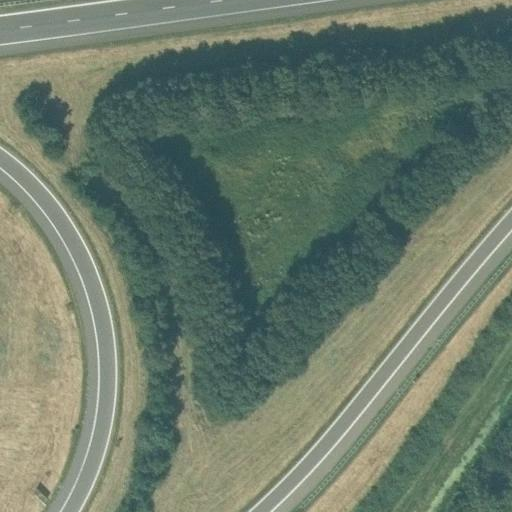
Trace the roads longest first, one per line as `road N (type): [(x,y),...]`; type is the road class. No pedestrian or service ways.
road 1 (motorway): [(0,158),(72,242),(101,314),(106,409),(91,471),(70,511)]
road 2 (motorway): [(263,511),(336,439),(511,225)]
road 3 (motorway): [(0,27),(209,0)]
